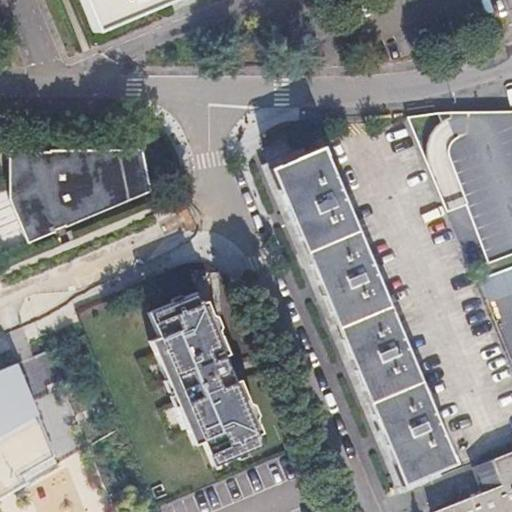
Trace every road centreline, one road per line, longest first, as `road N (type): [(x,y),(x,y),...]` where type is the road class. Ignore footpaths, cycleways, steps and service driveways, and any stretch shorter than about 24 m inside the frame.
road 1 (residential): [(228,201),(358,511)]
road 2 (residential): [(511,57),(390,90),(208,90)]
road 3 (residential): [(0,297),(228,201)]
road 4 (residential): [(208,90),(0,89)]
